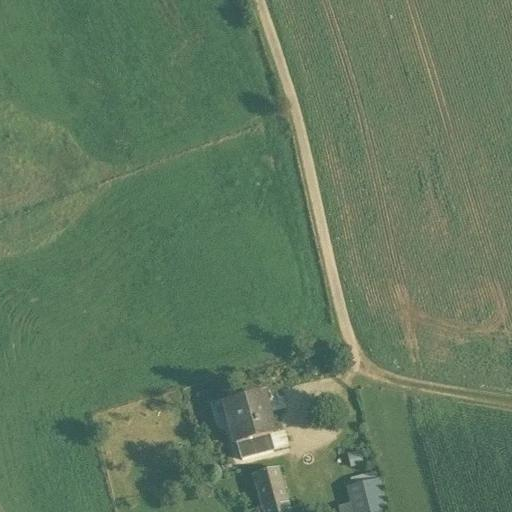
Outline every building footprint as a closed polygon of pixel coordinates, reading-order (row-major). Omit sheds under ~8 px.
[(262,394),(224,404),(235,445),(237,445),(241,461),(273,452),(269,436),(272,435),(262,394)] [(350,466),(363,464),(361,451),(347,453),(350,466)] [(352,485),(378,478),(373,462),(348,469),(352,485)] [(289,511),(278,469),(252,475),(261,508),(262,511),(289,511)] [(386,511),(378,479),(347,487),(353,511),(386,511)]
